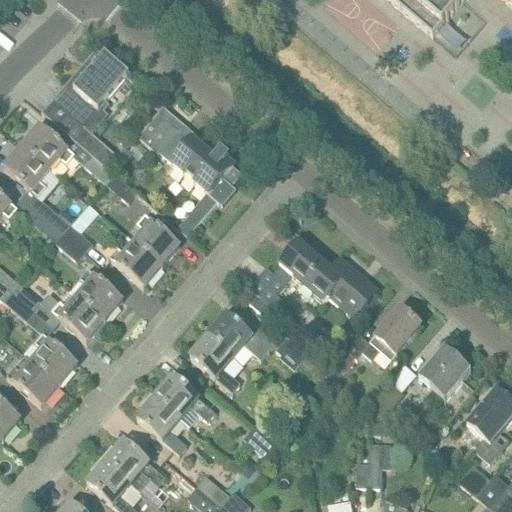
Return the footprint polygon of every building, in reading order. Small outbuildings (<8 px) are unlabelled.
[(511,0),(386,0),(433,39),(466,0),(501,0),(511,9),(511,0)] [(96,53),(52,104),(67,117),(57,129),(71,142),(92,160),(108,174),(119,161),(113,155),(92,137),(106,120),(98,114),(106,104),(129,77),(105,56),(103,58),(96,53)] [(163,110),(137,140),(158,158),(184,128),(163,110)] [(22,151),(50,175),(59,164),(66,169),(75,160),(40,130),(22,151)] [(196,138),(171,167),(209,199),(217,206),(222,210),(236,194),(231,190),(242,177),(227,165),(228,163),(221,156),(219,158),(196,138)] [(40,186),(50,175),(22,151),(4,172),(29,194),(38,202),(39,202),(47,192),(40,186)] [(92,160),(83,170),(105,189),(114,179),(108,174),(92,160)] [(136,198),(114,179),(105,189),(128,208),(136,198)] [(0,220),(2,218),(9,224),(17,214),(14,212),(14,211),(0,198),(0,220)] [(14,211),(14,212),(17,214),(56,247),(63,238),(41,219),(22,203),(14,211)] [(49,210),(41,219),(63,238),(71,229),(49,210)] [(187,241),(203,223),(195,216),(179,234),(187,241)] [(144,236),(134,247),(162,271),(180,250),(145,220),(137,230),(144,236)] [(71,229),(63,238),(85,257),(93,248),(71,229)] [(78,266),(85,257),(63,238),(56,247),(78,266)] [(143,292),(162,271),(134,247),(124,258),(117,253),(109,262),(143,292)] [(257,298),(249,307),(261,317),(278,298),(292,281),(303,289),(298,295),(307,303),(312,297),(331,274),(300,247),(274,278),(267,272),(250,292),(257,298)] [(341,263),(331,274),(312,297),(323,307),(328,301),(354,322),(378,294),(341,263)] [(0,271),(0,287),(12,298),(13,298),(20,289),(0,271)] [(70,295),(104,325),(123,304),(88,274),(80,284),(86,290),(77,301),(70,295)] [(0,303),(4,307),(12,298),(0,287),(0,303)] [(20,289),(13,298),(35,317),(53,333),(60,324),(86,346),(104,325),(70,295),(69,296),(69,295),(60,306),(50,298),(42,308),(20,289)] [(13,298),(12,298),(4,307),(26,326),(35,317),(13,298)] [(400,313),(362,357),(372,366),(380,356),(391,366),(421,331),(400,313)] [(226,319),(208,340),(234,362),(245,350),(261,364),(275,348),(253,329),(247,337),(226,319)] [(281,322),(276,328),(282,333),(287,327),(281,322)] [(302,345),(299,348),(312,361),(327,346),(315,333),(313,335),(312,334),(302,345)] [(41,354),(32,366),(59,390),(78,369),(43,339),(35,349),(41,354)] [(224,374),(234,362),(208,340),(190,361),(233,398),(241,388),(224,374)] [(277,356),(296,373),(308,359),(288,342),(277,356)] [(436,361),(418,382),(445,404),(471,374),(444,351),(444,352),(447,355),(439,364),(436,361)] [(345,353),(326,375),(336,383),(355,362),(345,353)] [(326,375),(309,360),(299,371),(329,397),(339,385),(336,383),(326,375)] [(41,411),(59,390),(32,366),(22,377),(15,371),(7,381),(41,411)] [(173,381),(155,402),(181,424),(190,432),(200,420),(208,427),(216,417),(198,403),(173,381)] [(380,400),(370,411),(384,423),(394,411),(405,398),(402,396),(391,387),(380,400)] [(474,455),(490,468),(502,454),(493,445),(511,422),(511,408),(495,395),(467,428),(484,443),(474,455)] [(170,436),(181,424),(155,402),(137,423),(179,459),(187,450),(170,436)] [(0,442),(3,444),(21,423),(0,405),(0,442)] [(254,433),(277,453),(286,443),(262,423),(254,433)] [(277,453),(254,433),(245,443),(268,462),(277,453)] [(123,445),(115,454),(112,451),(101,463),(131,489),(140,497),(150,484),(158,491),(165,482),(123,445)] [(370,468),(369,492),(381,493),(383,474),(383,470),(392,470),(393,450),(384,450),(372,449),(371,459),(370,468)] [(133,511),(120,501),(131,489),(101,463),(101,464),(104,468),(87,488),(114,511),(133,511)] [(358,468),(356,491),(369,492),(370,468),(358,468)] [(476,502),(491,485),(473,470),(458,487),(476,502)] [(476,502),(486,511),(487,511),(490,511),(502,499),(509,491),(496,479),(491,485),(476,502)] [(197,492),(219,511),(230,500),(206,480),(197,492)] [(218,511),(219,511),(197,492),(187,503),(197,511),(218,511)] [(219,511),(218,511),(250,511),(234,496),(230,500),(219,511)] [(511,508),(502,499),(490,511),(510,511),(511,510),(511,508)]
